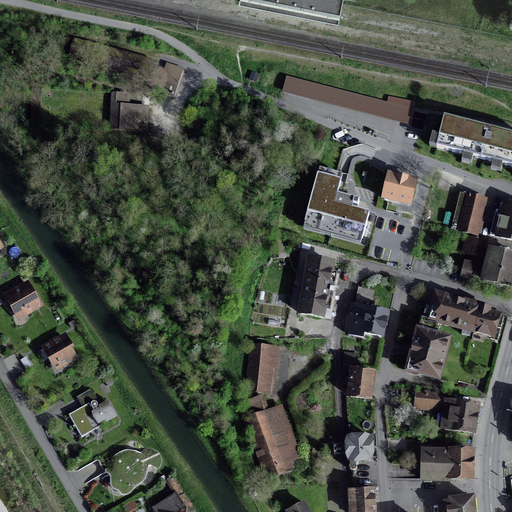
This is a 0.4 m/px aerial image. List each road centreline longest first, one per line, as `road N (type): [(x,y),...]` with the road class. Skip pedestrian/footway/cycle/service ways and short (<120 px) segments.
road 1 (residential): [(511,193),(231,83)]
road 2 (residential): [(82,511),(0,372)]
road 3 (secondary): [(508,361),(491,439),(491,511)]
